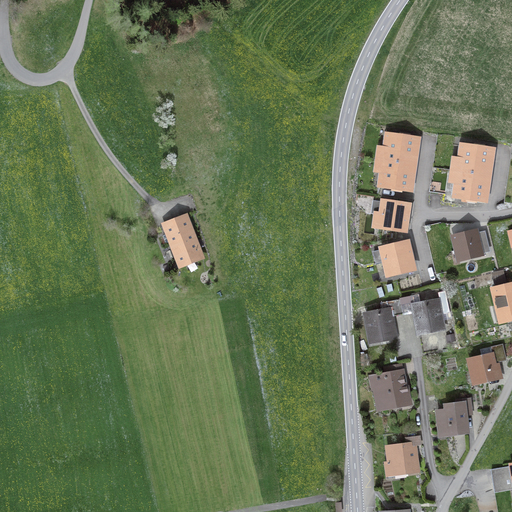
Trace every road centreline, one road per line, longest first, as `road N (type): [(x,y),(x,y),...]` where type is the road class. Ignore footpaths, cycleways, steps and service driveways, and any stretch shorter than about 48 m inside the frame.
road 1 (secondary): [(358,511),(341,160),(360,73),(400,0)]
road 2 (unclassified): [(90,0),(72,57),(36,78),(7,54),(6,0)]
road 3 (residential): [(511,380),(444,511)]
